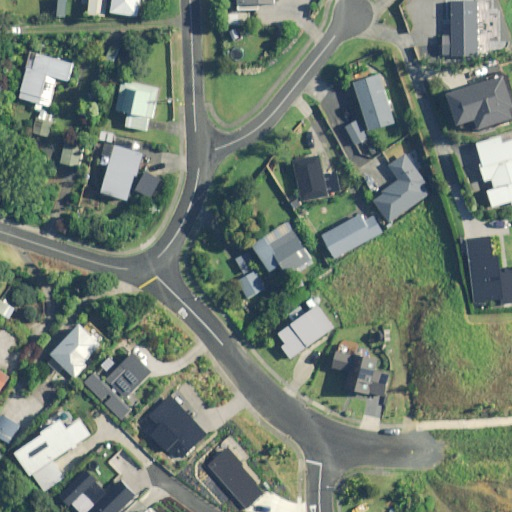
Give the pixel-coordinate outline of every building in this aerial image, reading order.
[(107,0),(89,0),(88,14),(106,15),(107,0)] [(140,15),(141,0),(114,0),(113,12),(140,15)] [(421,3),(412,5),(419,25),(427,22),(421,3)] [(242,28),(232,32),(235,42),(246,38),(242,28)] [(73,62),(38,53),(35,66),(29,65),(20,97),(37,102),(36,108),(41,110),(43,104),(49,105),(57,77),(68,80),(73,62)] [(394,123),(379,74),(355,82),(369,130),(394,123)] [(511,118),(511,93),(506,76),(450,94),(460,125),(477,119),(480,128),(511,118)] [(159,86),(123,79),(117,110),(130,112),(127,126),(147,130),(149,117),(153,117),(159,86)] [(56,115),(42,109),(33,132),(48,137),(56,115)] [(368,137),(358,119),(346,126),(356,144),(368,137)] [(114,133),(101,130),(100,138),(113,141),(114,133)] [(511,133),(477,143),(487,180),(494,178),(497,188),(490,190),(494,206),(511,201),(511,133)] [(84,146),(64,142),(60,162),(80,166),(84,146)] [(144,153),(116,144),(102,192),(130,200),(144,153)] [(325,172),(321,153),(294,159),(303,201),(342,192),(337,170),(325,172)] [(431,192),(405,154),(390,165),(400,180),(374,198),(390,221),(431,192)] [(384,231),(371,208),(323,235),(336,258),(384,231)] [(313,261),(289,222),(253,244),(270,272),(282,264),(289,276),(313,261)] [(511,268),(501,270),(497,236),(469,239),(477,301),(501,299),(501,305),(511,303),(511,268)] [(248,248),(234,257),(243,273),(257,265),(248,248)] [(265,288),(256,270),(238,280),(246,298),(265,288)] [(16,308),(2,299),(0,302),(0,311),(10,318),(16,308)] [(334,327),(319,305),(280,333),(286,343),(282,345),(291,358),(334,327)] [(102,344),(81,324),(52,355),(76,377),(88,364),(86,362),(102,344)] [(376,359),(338,351),(335,368),(350,371),(347,388),(385,396),(389,373),(374,371),(376,359)] [(155,372),(135,352),(124,364),(130,370),(115,385),(128,398),(155,372)] [(0,391),(11,376),(0,367),(0,391)] [(113,390),(95,372),(86,382),(104,399),(113,390)] [(133,408),(116,392),(106,403),(123,418),(133,408)] [(208,434),(173,396),(151,415),(162,427),(153,435),(177,462),(208,434)] [(20,425),(2,414),(0,417),(0,436),(9,443),(20,425)] [(92,433),(82,419),(69,428),(63,419),(17,454),(45,492),(66,477),(54,461),(92,433)] [(88,471),(61,497),(70,506),(74,503),(82,511),(121,511),(138,496),(122,479),(109,492),(88,471)]
